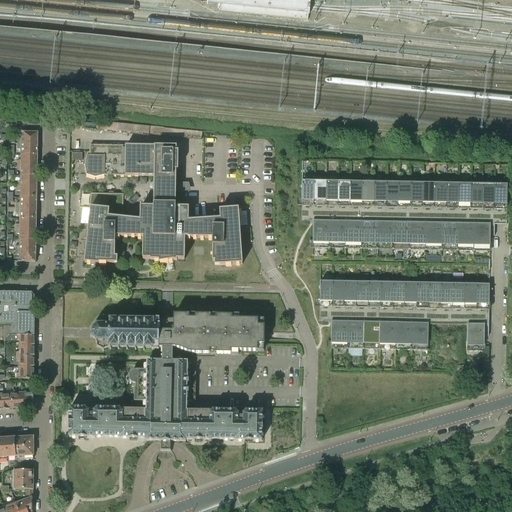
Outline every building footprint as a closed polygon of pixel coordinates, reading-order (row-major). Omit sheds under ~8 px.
[(309,15),(309,14),(311,0),(307,0),(207,0),(207,1),(207,5),(218,6),(308,15),(309,15)] [(17,144),(37,145),(38,133),(21,133),(21,139),(18,139),(17,144)] [(37,155),(37,145),(17,144),(17,149),(21,149),(21,155),(37,155)] [(90,209),(89,225),(85,263),(99,265),(99,264),(117,264),(117,258),(115,258),(115,237),(143,238),(143,260),(150,260),(150,261),(155,261),(159,261),(159,263),(171,261),(177,261),(177,260),(184,260),(185,238),(211,239),(212,262),(215,262),(215,266),(225,266),(242,265),(238,209),(219,211),(220,220),(188,222),(188,208),(175,208),(176,191),(179,191),(180,184),(176,184),(176,171),(178,171),(178,152),(176,152),(176,148),(90,146),(90,156),(87,157),(85,166),(86,175),(95,178),(96,176),(154,177),(154,183),(153,183),(153,190),(154,190),(153,208),(140,208),(140,221),(123,219),(123,195),(91,195),(90,209)] [(37,166),(37,155),(21,155),(20,161),(17,161),(17,166),(37,166)] [(37,177),(37,166),(17,166),(17,170),(20,170),(20,177),(37,177)] [(17,182),(17,187),(37,187),(37,177),(20,177),(20,182),(17,182)] [(301,207),(314,207),(314,182),(302,182),(301,207)] [(326,182),(314,182),(314,207),(326,208),(326,182)] [(326,208),(338,208),(338,183),(326,182),(326,208)] [(350,183),(338,183),(338,208),(350,208),(350,183)] [(350,208),(362,208),(362,183),(350,183),(350,208)] [(374,183),(362,183),(362,208),(374,208),(374,183)] [(374,208),(386,209),(386,183),(374,183),(374,208)] [(398,184),(386,183),(386,209),(398,209),(398,184)] [(398,209),(410,209),(410,184),(398,184),(398,209)] [(422,184),(410,184),(410,209),(422,209),(422,184)] [(422,209),(434,210),(434,184),(422,184),(422,209)] [(446,185),(434,184),(434,210),(446,210),(446,185)] [(446,210),(458,210),(458,185),(446,185),(446,210)] [(470,185),(458,185),(458,210),(470,210),(470,185)] [(470,210),(482,210),(482,185),(470,185),(470,210)] [(494,185),(482,185),(482,210),(494,211),(494,185)] [(507,186),(494,185),(494,211),(507,211),(507,186)] [(37,199),(37,187),(17,187),(17,191),(20,191),(20,198),(37,199)] [(16,204),(16,209),(36,209),(37,199),(20,198),(20,204),(16,204)] [(458,210),(446,210),(434,210),(422,209),(410,209),(398,209),(386,209),(374,208),(362,208),(350,208),(338,208),(326,208),(314,207),(301,207),(301,222),(303,222),(313,222),(329,222),(345,223),(362,223),(378,223),(394,223),(410,224),(426,224),(442,224),(458,225),(474,225),(490,225),(492,225),(494,225),(500,225),(504,226),(506,225),(507,211),(494,211),(482,210),(470,210),(458,210)] [(36,220),(36,209),(16,209),(16,213),(20,213),(19,220),(36,220)] [(16,225),(16,230),(36,230),(36,220),(19,220),(19,225),(16,225)] [(312,249),(329,249),(329,222),(313,222),(312,249)] [(345,223),(329,222),(329,249),(345,249),(345,223)] [(345,249),(361,249),(362,223),(345,223),(345,249)] [(378,223),(362,223),(361,249),(377,250),(378,223)] [(377,250),(393,250),(394,223),(378,223),(377,250)] [(410,224),(394,223),(393,250),(409,250),(410,224)] [(409,250),(425,251),(426,224),(410,224),(409,250)] [(442,224),(426,224),(425,251),(441,251),(442,224)] [(441,251),(457,251),(458,225),(442,224),(441,251)] [(474,225),(458,225),(457,251),(473,252),(474,225)] [(473,252),(490,252),(490,225),(474,225),(473,252)] [(36,241),(36,230),(16,230),(16,234),(19,234),(19,240),(36,241)] [(16,247),(15,252),(36,252),(36,241),(19,240),(19,247),(16,247)] [(35,263),(36,252),(15,252),(15,256),(19,256),(19,262),(35,263)] [(332,308),(332,283),(320,283),(319,308),(332,308)] [(344,283),(332,283),(332,308),(344,308),(344,283)] [(344,308),(356,309),(356,283),(344,283),(344,308)] [(368,283),(356,283),(356,309),(368,309),(368,283)] [(368,309),(380,309),(380,284),(368,283),(368,309)] [(392,284),(380,284),(380,309),(392,309),(392,284)] [(392,309),(404,309),(404,284),(392,284),(392,309)] [(417,284),(404,284),(404,309),(416,310),(417,284)] [(416,310),(428,310),(429,285),(417,284),(416,310)] [(441,285),(429,285),(428,310),(440,310),(441,285)] [(440,310),(452,310),(453,285),(441,285),(440,310)] [(465,285),(453,285),(452,310),(464,310),(465,285)] [(464,310),(476,311),(477,285),(465,285),(464,310)] [(489,286),(477,285),(476,311),(489,311),(489,286)] [(32,295),(32,293),(0,292),(0,324),(11,325),(11,336),(17,336),(35,336),(35,313),(31,313),(32,308),(32,305),(33,305),(35,303),(35,297),(33,295),(32,295)] [(428,310),(416,310),(404,309),(392,309),(380,309),(368,309),(356,309),(344,308),(332,308),(319,308),(319,322),(322,323),(331,323),(348,323),(364,323),(380,324),(396,324),(412,324),(428,324),(467,325),(484,325),(486,326),(488,326),(489,311),(476,311),(464,310),(452,310),(440,310),(428,310)] [(159,320),(152,320),(145,320),(145,318),(143,318),(143,320),(137,320),(137,318),(135,318),(135,320),(128,320),(128,318),(127,318),(127,320),(120,320),(120,318),(118,318),(118,320),(112,320),(112,318),(110,318),(110,320),(105,317),(105,316),(104,316),(104,317),(99,319),(98,319),(97,320),(98,320),(98,323),(96,324),(97,325),(93,329),(92,328),(91,330),(93,331),(93,336),(91,337),(92,338),(93,338),(95,339),(97,341),(96,343),(98,344),(98,346),(97,347),(98,348),(99,348),(104,350),(103,351),(105,351),(105,350),(109,348),(110,350),(111,350),(111,348),(118,348),(118,350),(120,350),(120,348),(126,348),(126,350),(128,350),(128,348),(135,348),(135,350),(137,350),(137,348),(143,348),(143,350),(145,350),(145,348),(152,348),(152,349),(159,350),(159,320)] [(264,347),(264,340),(264,333),(264,321),(239,320),(239,317),(174,316),(173,321),(159,320),(159,350),(162,350),(162,348),(163,348),(172,349),(173,349),(176,349),(178,350),(181,350),(183,351),(186,352),(188,353),(191,354),(193,354),(210,355),(210,351),(216,351),(216,355),(238,355),(239,352),(242,352),(264,352),(264,347)] [(331,349),(347,350),(348,323),(331,323),(331,349)] [(364,323),(348,323),(347,350),(363,350),(364,323)] [(363,350),(379,350),(380,324),(364,323),(363,350)] [(396,324),(380,324),(379,350),(395,350),(396,324)] [(395,350),(411,351),(412,324),(396,324),(395,350)] [(428,324),(412,324),(411,351),(428,351),(428,324)] [(484,325),(467,325),(467,352),(484,352),(484,325)] [(34,347),(35,336),(17,336),(17,341),(19,341),(19,346),(34,347)] [(7,352),(7,357),(12,357),(16,357),(34,357),(34,347),(19,346),(19,352),(7,352)] [(163,348),(162,363),(147,362),(147,372),(136,371),(132,372),(130,376),(130,379),(132,383),(136,384),(136,389),(135,389),(135,401),(147,402),(146,411),(122,410),(122,411),(120,411),(119,410),(97,410),(94,413),(94,420),(88,420),(88,412),(85,410),(69,409),(69,420),(69,427),(69,438),(78,438),(78,439),(87,439),(87,438),(95,439),(95,438),(120,438),(120,439),(129,439),(129,440),(138,440),(138,439),(146,439),(146,441),(153,441),(161,441),(161,442),(161,451),(170,451),(171,442),(186,442),(186,440),(194,440),(194,441),(203,441),(203,440),(212,441),(212,440),(235,440),(235,441),(244,441),(244,442),(253,442),(261,442),(262,430),(262,423),(262,412),(246,412),(243,415),(243,417),(237,417),(237,415),(234,412),(186,412),(186,403),(195,403),(196,373),(187,372),(187,363),(172,363),(172,357),(172,349),(163,348)] [(16,357),(16,362),(19,362),(19,368),(34,368),(34,361),(34,357),(16,357)] [(34,380),(34,368),(19,368),(18,374),(16,374),(16,379),(34,380)] [(9,409),(12,409),(11,391),(11,389),(11,387),(11,385),(6,385),(6,390),(7,394),(0,394),(0,409),(9,409)] [(29,392),(21,393),(22,408),(33,407),(34,389),(28,390),(29,392)] [(12,409),(22,408),(21,393),(16,393),(16,391),(11,391),(12,409)] [(15,439),(16,457),(25,457),(25,460),(33,460),(33,457),(33,438),(15,439)] [(0,458),(16,457),(15,439),(0,440),(0,458)] [(15,471),(14,490),(23,491),(23,490),(33,491),(33,471),(15,471)] [(32,511),(32,498),(33,491),(23,490),(23,491),(23,496),(26,496),(26,498),(27,498),(27,500),(15,505),(17,511),(32,511)]
